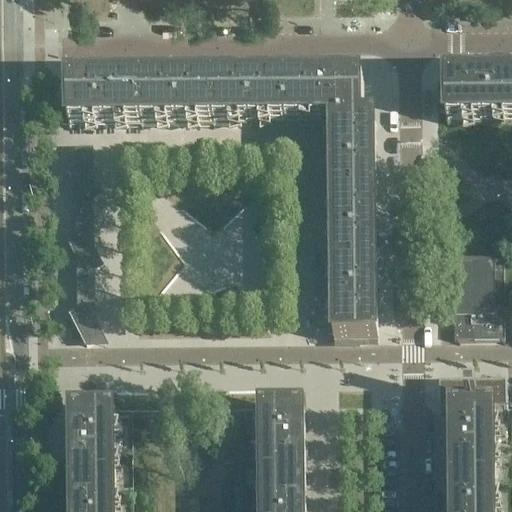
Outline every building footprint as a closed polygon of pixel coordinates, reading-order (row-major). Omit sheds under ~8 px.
[(511,126),(511,81),(490,82),(490,81),(478,81),(478,82),(447,83),(447,127),(511,126)] [(360,127),(359,83),(328,84),(328,82),(316,82),(316,84),(286,84),(287,128),(332,127),(360,127)] [(287,128),(286,84),(256,85),(256,83),(244,83),(244,85),(214,85),(215,129),(287,128)] [(215,129),(214,85),(184,86),(184,84),(172,84),(172,86),(112,86),(112,85),(100,85),(100,87),(69,87),(70,130),(215,129)] [(378,170),(378,158),(376,158),(376,142),(376,129),(376,128),(376,127),(360,127),(332,127),(333,130),(333,200),(377,200),(376,170),(378,170)] [(69,318),(85,351),(109,350),(95,323),(95,275),(104,270),(94,252),(94,203),(103,198),(93,180),(93,152),(76,152),(76,170),(67,175),(76,193),(77,242),(68,246),(77,265),(78,313),(69,318)] [(379,242),(379,229),(377,229),(377,200),(333,200),(334,272),(378,271),(377,242),(379,242)] [(505,344),(504,268),(495,268),(495,264),(454,265),(455,320),(459,320),(459,328),(455,329),(455,344),(505,344)] [(380,314),(380,301),(378,301),(378,271),(334,272),(335,345),(378,345),(378,314),(380,314)] [(508,414),(508,390),(508,389),(440,387),(439,412),(452,414),(495,414),(501,414),(508,414)] [(495,414),(452,414),(452,446),(450,446),(450,458),(453,458),(453,488),(496,488),(495,414)] [(308,459),(308,447),(306,447),(305,417),(306,417),(306,416),(263,417),(263,416),(263,490),(306,490),(306,459),(308,459)] [(117,491),(117,455),(117,419),(116,419),(73,419),(72,419),(72,420),(73,420),(73,450),(71,450),(71,462),(73,462),(73,492),(117,491)] [(496,511),(496,488),(453,488),(453,511),(496,511)] [(306,511),(306,490),(263,490),(263,511),(306,511)] [(117,511),(117,491),(73,492),(73,511),(117,511)]
